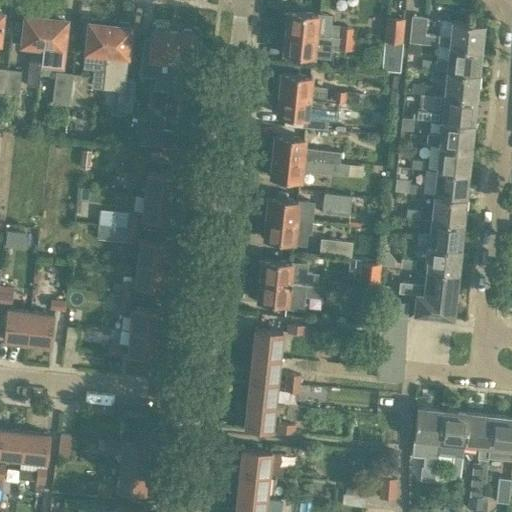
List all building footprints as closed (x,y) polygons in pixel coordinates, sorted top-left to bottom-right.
[(285,30),(351,37),(352,27),(330,24),(331,14),(288,9),(285,30)] [(38,87),(39,72),(40,68),(40,66),(40,60),(45,15),(25,13),(21,41),(31,43),(27,86),(38,87)] [(40,66),(40,68),(39,72),(49,73),(50,64),(59,65),(65,17),(64,17),(62,14),(48,13),(46,15),(45,15),(40,60),(40,66)] [(404,17),(386,15),(384,38),(402,40),(404,17)] [(448,44),(481,47),(484,22),(450,18),(449,34),(438,33),(438,35),(426,34),(427,17),(414,15),(412,41),(448,44)] [(91,84),(101,85),(109,22),(88,20),(83,64),(93,65),(91,84)] [(128,24),(109,22),(101,85),(118,86),(119,78),(126,78),(129,53),(125,52),(128,24)] [(156,87),(165,88),(172,29),(152,27),(149,55),(159,56),(156,87)] [(193,31),(172,29),(165,88),(168,88),(167,93),(178,94),(181,71),(188,72),(193,31)] [(354,49),(355,38),(351,37),(285,30),(283,51),(329,56),(330,46),(340,47),(354,49)] [(445,69),(479,72),(481,47),(448,44),(446,59),(436,57),(436,59),(422,58),(421,67),(435,68),(435,69),(445,70),(445,69)] [(6,67),(3,92),(19,93),(21,69),(6,67)] [(442,94),(476,97),(479,72),(445,69),(445,70),(442,94)] [(66,104),(70,72),(55,70),(52,102),(66,104)] [(326,86),(309,84),(310,74),(281,71),(279,92),(325,97),(326,86)] [(70,72),(66,104),(83,106),(88,74),(70,72)] [(126,78),(119,78),(118,86),(115,109),(132,111),(135,79),(126,78)] [(434,85),(413,82),(412,91),(432,94),(433,94),(434,85)] [(333,88),(332,97),(338,98),(345,99),(346,89),(333,88)] [(279,92),(276,113),(302,116),(301,125),(326,128),(328,117),(336,117),(338,98),(332,97),(325,97),(279,92)] [(416,116),(440,119),(474,122),(476,97),(442,94),(442,95),(433,94),(432,94),(431,110),(417,108),(416,116)] [(471,147),(474,122),(440,119),(438,133),(426,132),(424,143),(437,144),(471,147)] [(140,143),(159,145),(161,128),(142,126),(140,143)] [(161,128),(159,145),(188,148),(190,131),(161,128)] [(272,153),(339,159),(340,150),(304,146),(305,136),(274,133),(272,153)] [(435,169),(468,172),(471,147),(437,144),(435,169)] [(150,160),(172,162),(173,151),(151,148),(150,160)] [(301,178),(302,168),(348,173),(349,161),(339,160),(339,159),(272,153),(270,175),(301,178)] [(144,181),(143,193),(175,197),(177,173),(171,172),(149,170),(145,169),(145,176),(142,175),(144,160),(135,158),(133,173),(133,174),(132,180),(144,181)] [(426,159),(412,158),(410,167),(425,168),(426,159)] [(435,169),(432,194),(466,197),(468,172),(435,169)] [(409,182),(408,192),(423,193),(424,184),(409,182)] [(352,194),(324,191),(322,209),(349,212),(352,194)] [(141,205),(140,216),(172,220),(175,197),(143,193),(141,205)] [(432,194),(430,219),(463,222),(466,197),(432,194)] [(268,195),(266,216),(311,220),(313,201),(298,199),(298,198),(268,195)] [(421,209),(407,207),(406,216),(420,218),(421,209)] [(100,208),(98,223),(137,226),(138,212),(100,208)] [(309,232),(311,220),(266,216),(263,237),(291,240),(291,243),(306,244),(307,232),(309,232)] [(427,244),(461,247),(463,222),(430,219),(428,233),(417,231),(417,233),(404,232),(403,241),(416,242),(427,244)] [(136,237),(137,226),(98,223),(97,237),(126,241),(125,247),(137,248),(136,261),(167,264),(170,240),(136,237)] [(353,240),(321,236),(319,253),(351,256),(353,240)] [(427,244),(424,268),(458,272),(461,247),(427,244)] [(318,272),(306,271),(307,262),(292,260),(261,256),(259,278),(317,284),(318,272)] [(416,258),(401,257),(400,266),(415,268),(416,258)] [(381,261),(361,259),(358,287),(379,290),(381,261)] [(136,261),(134,275),(133,285),(165,288),(167,264),(136,261)] [(415,293),(413,303),(412,313),(453,318),(458,272),(424,268),(423,282),(413,281),(412,283),(399,282),(398,292),(411,293),(412,292),(415,293)] [(122,279),(120,293),(130,295),(131,285),(131,284),(133,285),(134,275),(123,274),(122,279)] [(317,284),(259,278),(257,298),(284,301),(283,306),(303,308),(304,294),(321,296),(322,284),(317,284)] [(0,302),(12,303),(13,293),(13,286),(5,285),(0,284),(0,302)] [(129,304),(130,295),(120,293),(119,308),(128,309),(129,304)] [(66,299),(51,297),(50,308),(65,309),(66,299)] [(380,314),(406,315),(406,302),(380,301),(380,314)] [(130,315),(128,328),(160,331),(163,307),(131,304),(131,305),(130,315)] [(3,337),(26,340),(30,309),(7,306),(3,337)] [(53,312),(30,309),(26,340),(49,343),(53,312)] [(380,314),(379,326),(405,328),(406,315),(380,314)] [(306,324),(287,321),(286,331),(305,333),(306,324)] [(254,325),(251,351),(279,353),(281,328),(254,325)] [(379,326),(378,339),(404,340),(405,328),(379,326)] [(126,353),(126,352),(158,355),(160,331),(128,328),(127,343),(109,341),(108,351),(126,353)] [(378,339),(378,351),(403,353),(404,340),(378,339)] [(276,378),(279,353),(251,351),(249,375),(276,378)] [(378,351),(377,364),(403,365),(403,363),(403,360),(403,353),(378,351)] [(377,364),(376,377),(402,378),(403,365),(377,364)] [(285,372),(285,379),(300,381),(301,373),(285,372)] [(276,378),(249,375),(246,400),(274,403),(276,378)] [(285,379),(284,389),(299,391),(300,381),(285,379)] [(271,428),(274,403),(246,400),(244,426),(271,428)] [(442,406),(416,403),(410,453),(422,455),(421,465),(435,466),(436,453),(438,439),(442,406)] [(463,442),(467,409),(442,406),(438,439),(436,453),(453,455),(450,476),(460,477),(461,469),(464,442),(463,442)] [(483,496),(485,477),(487,459),(488,459),(488,456),(489,445),(488,445),(491,412),(467,409),(463,442),(464,442),(478,444),(477,457),(478,458),(478,461),(473,461),(469,495),(468,507),(481,508),(483,496)] [(511,458),(511,414),(491,412),(488,445),(489,445),(488,456),(511,459),(511,458)] [(295,423),(277,421),(276,431),(294,432),(295,423)] [(25,430),(1,427),(0,430),(0,454),(21,457),(25,430)] [(25,430),(21,457),(38,459),(35,482),(43,483),(49,433),(25,430)] [(71,434),(60,433),(57,456),(69,457),(71,434)] [(117,440),(103,438),(102,448),(116,449),(117,440)] [(118,465),(147,468),(149,444),(121,441),(118,465)] [(284,451),(271,449),(241,446),(238,470),(268,473),(268,472),(282,473),(284,451)] [(147,468),(118,465),(117,479),(113,479),(99,477),(98,488),(97,495),(111,497),(113,487),(116,487),(116,489),(144,492),(147,468)] [(236,492),(266,496),(268,473),(238,470),(236,492)] [(380,476),(379,486),(397,488),(397,477),(380,476)] [(507,505),(510,481),(496,479),(494,504),(507,505)] [(351,486),(349,500),(364,502),(366,488),(351,486)] [(379,486),(379,496),(396,498),(397,488),(379,486)] [(263,511),(266,496),(236,492),(233,511),(263,511)]
